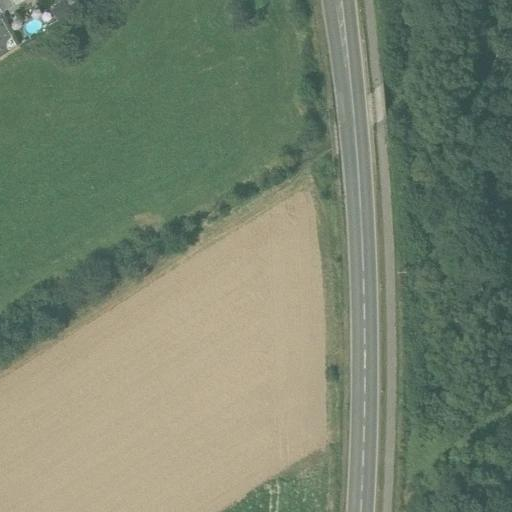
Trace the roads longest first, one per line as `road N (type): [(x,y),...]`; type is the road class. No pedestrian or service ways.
road 1 (secondary): [(359,511),(363,221),(340,0)]
road 2 (track): [(331,171),(0,371)]
